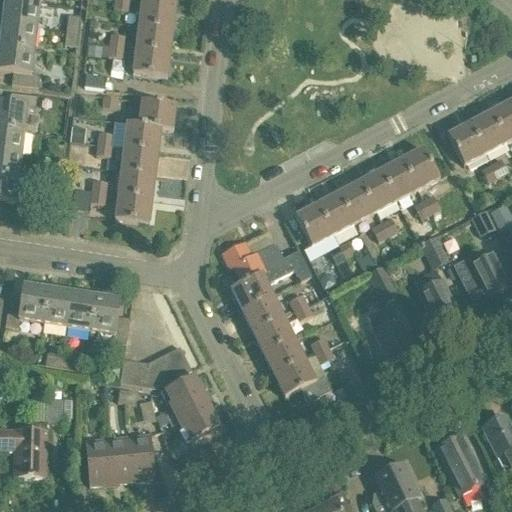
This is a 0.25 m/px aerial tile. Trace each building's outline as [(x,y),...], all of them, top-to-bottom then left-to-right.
[(142,0),(142,5),(176,10),(176,0),(142,0)] [(40,7),(5,2),(2,26),(37,30),(40,7)] [(131,4),(114,2),(113,14),(129,16),(131,4)] [(176,10),(142,5),(139,29),(173,33),(176,10)] [(66,34),(78,35),(80,20),(67,18),(66,34)] [(2,26),(0,45),(0,49),(34,54),(37,30),(2,26)] [(401,58),(406,31),(383,27),(378,54),(401,58)] [(173,33),(139,29),(136,53),(170,57),(173,33)] [(78,35),(66,34),(64,49),(76,50),(78,35)] [(109,49),(124,52),(125,40),(110,38),(109,49)] [(34,54),(0,49),(0,74),(13,76),(12,89),(38,92),(40,78),(31,77),(34,54)] [(100,60),(101,51),(88,49),(87,60),(100,61),(100,60)] [(100,60),(107,61),(109,49),(101,49),(101,51),(100,60)] [(124,52),(109,49),(107,61),(123,63),(124,52)] [(170,57),(136,53),(133,77),(167,81),(170,57)] [(85,78),(84,91),(104,94),(106,81),(85,78)] [(0,132),(24,136),(27,113),(35,114),(37,100),(10,97),(9,109),(0,107),(0,132)] [(102,100),(101,112),(117,114),(118,102),(102,100)] [(142,105),(139,129),(161,132),(161,133),(173,134),(176,109),(142,105)] [(511,144),(511,106),(511,105),(490,116),(507,147),(511,144)] [(507,147),(490,116),(469,128),(485,158),(507,147)] [(127,127),(124,152),(158,156),(161,133),(161,132),(139,129),(127,127)] [(485,158),(469,128),(447,139),(464,170),(485,158)] [(70,145),(76,146),(80,146),(81,132),(77,132),(72,131),(72,134),(70,145)] [(0,132),(0,156),(21,159),(24,136),(0,132)] [(97,149),(112,150),(113,139),(98,137),(97,149)] [(50,162),(62,164),(64,149),(52,147),(50,162)] [(112,150),(97,149),(95,160),(111,162),(112,150)] [(158,156),(124,152),(121,175),(155,179),(158,156)] [(401,164),(417,194),(439,183),(423,152),(401,164)] [(0,156),(0,180),(18,183),(21,159),(0,156)] [(62,164),(50,162),(48,177),(60,179),(62,164)] [(65,178),(83,181),(85,165),(67,162),(65,178)] [(501,163),(491,168),(498,182),(508,177),(501,163)] [(417,194),(401,164),(380,175),(396,206),(417,194)] [(498,182),(491,168),(481,173),(488,187),(498,182)] [(121,175),(118,199),(152,203),(155,179),(121,175)] [(396,206),(380,175),(359,186),(375,217),(396,206)] [(18,183),(0,180),(0,205),(15,208),(18,183)] [(92,184),(91,196),(106,198),(107,187),(92,184)] [(359,186),(338,198),(354,228),(375,217),(359,186)] [(65,189),(58,188),(53,187),(49,213),(62,215),(65,189)] [(106,198),(91,196),(89,207),(104,209),(106,198)] [(338,198),(316,209),(332,239),(354,228),(338,198)] [(152,203),(118,199),(115,223),(149,227),(152,203)] [(433,199),(423,205),(430,219),(440,213),(433,199)] [(430,219),(423,205),(413,210),(420,224),(430,219)] [(332,239),(316,209),(295,220),(311,251),(332,239)] [(497,231),(511,223),(511,222),(505,209),(490,216),(497,231)] [(482,242),(496,235),(485,215),(471,222),(482,242)] [(390,222),(380,227),(388,241),(399,261),(408,257),(390,222)] [(388,241),(380,227),(371,233),(378,246),(388,241)] [(434,274),(447,267),(435,243),(417,252),(421,259),(425,257),(434,274)] [(348,244),(338,250),(346,263),(355,258),(348,244)] [(276,248),(252,260),(245,246),(221,258),(229,273),(233,271),(241,288),(261,278),(267,288),(295,274),(288,260),(283,263),(276,248)] [(346,263),(338,250),(329,255),(336,269),(346,263)] [(288,260),(295,274),(300,285),(311,280),(299,255),(288,260)] [(483,297),(485,301),(510,288),(495,259),(470,271),(475,281),(463,287),(471,303),(483,297)] [(367,279),(382,309),(398,301),(383,271),(367,279)] [(261,278),(241,288),(230,293),(241,315),(272,299),(267,288),(261,278)] [(458,314),(443,285),(430,292),(425,282),(413,287),(418,298),(434,327),(458,314)] [(43,327),(48,294),(24,290),(22,306),(9,304),(5,330),(18,332),(20,324),(43,327)] [(72,297),(48,294),(43,327),(67,331),(72,297)] [(95,300),(72,297),(67,331),(90,334),(95,300)] [(272,299),(241,315),(252,336),(283,321),(272,299)] [(294,316),(307,309),(302,299),(289,306),(294,316)] [(95,300),(90,334),(114,338),(112,346),(126,348),(130,321),(117,319),(119,304),(95,300)] [(312,319),(307,309),(294,316),(299,326),(312,319)] [(283,321),(252,336),(263,358),(294,343),(283,321)] [(389,366),(413,354),(397,323),(373,336),(389,366)] [(315,358),(328,352),(323,342),(310,348),(315,358)] [(305,364),(294,343),(263,358),(274,380),(305,364)] [(169,356),(181,380),(191,375),(179,351),(169,356)] [(333,361),(328,352),(315,358),(320,368),(333,361)] [(169,356),(158,361),(171,385),(181,380),(169,356)] [(60,372),(62,360),(47,357),(45,370),(60,372)] [(77,362),(62,360),(60,372),(75,375),(77,362)] [(171,385),(158,361),(148,367),(159,391),(171,385)] [(134,388),(137,366),(123,364),(120,386),(134,388)] [(315,385),(305,364),(274,380),(284,401),(300,393),(307,407),(332,394),(325,381),(315,385)] [(147,367),(137,366),(134,388),(159,391),(148,367),(147,367)] [(194,380),(163,396),(173,416),(167,420),(173,431),(179,428),(182,435),(181,436),(187,448),(220,431),(209,411),(194,418),(189,408),(193,406),(195,410),(206,404),(194,380)] [(83,381),(80,394),(90,396),(92,383),(83,381)] [(126,408),(128,395),(119,393),(117,406),(126,408)] [(128,395),(126,408),(135,409),(137,397),(128,395)] [(42,418),(42,398),(29,398),(29,418),(42,418)] [(63,429),(64,404),(47,403),(46,429),(63,429)] [(511,433),(506,421),(482,433),(496,462),(497,462),(504,477),(511,472),(511,433)] [(14,482),(45,483),(47,435),(14,434),(14,435),(0,434),(0,454),(14,455),(14,482)] [(150,439),(128,441),(133,486),(155,484),(150,439)] [(462,440),(437,453),(460,499),(485,487),(462,440)] [(128,441),(107,444),(111,488),(133,486),(128,441)] [(111,488),(107,444),(85,446),(89,490),(111,488)] [(422,511),(419,503),(421,502),(404,469),(373,485),(386,511),(422,511)] [(504,511),(500,502),(489,507),(491,511),(504,511)] [(450,511),(447,503),(432,510),(433,511),(450,511)]
